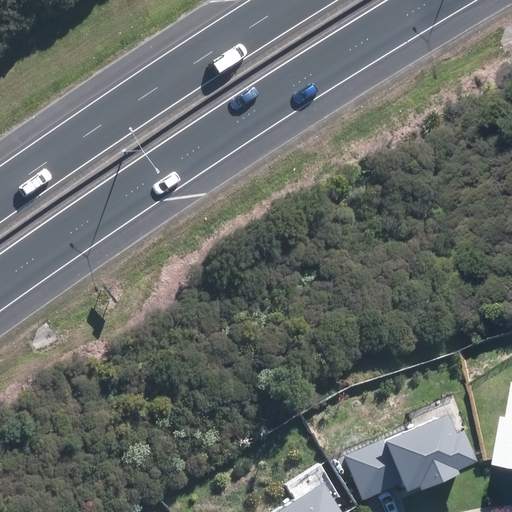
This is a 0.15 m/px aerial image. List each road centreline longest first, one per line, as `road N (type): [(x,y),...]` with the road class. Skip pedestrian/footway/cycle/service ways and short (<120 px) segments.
road 1 (motorway): [(445,0),(0,286)]
road 2 (motorway): [(0,202),(311,0)]
